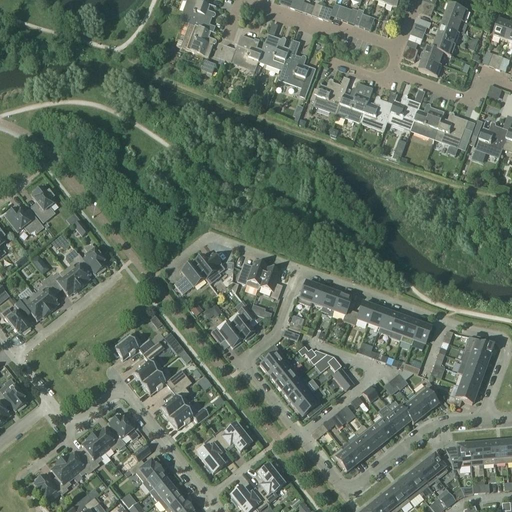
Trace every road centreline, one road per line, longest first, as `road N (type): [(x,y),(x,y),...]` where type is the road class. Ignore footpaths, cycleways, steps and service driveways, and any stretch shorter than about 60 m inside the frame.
road 1 (residential): [(483,420),(425,431),(345,495),(244,368),(272,337),(298,270)]
road 2 (residential): [(483,420),(507,345),(500,338),(298,270)]
road 3 (residential): [(208,498),(119,390),(67,428)]
road 4 (residential): [(398,51),(244,0)]
road 5 (residential): [(298,270),(211,239),(163,269)]
road 6 (residential): [(511,86),(491,78),(466,101),(390,74)]
road 7 (residential): [(116,276),(14,359)]
